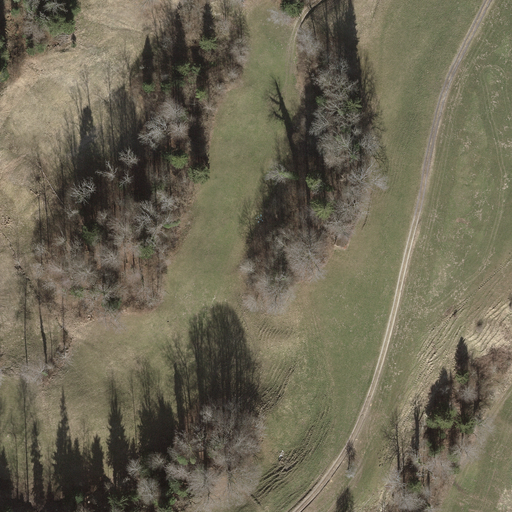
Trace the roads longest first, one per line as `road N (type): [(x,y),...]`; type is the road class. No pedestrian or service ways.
road 1 (track): [(295,511),(343,455),(374,390),(449,75),(487,0)]
road 2 (track): [(251,0),(250,74),(269,94),(289,73),(293,35),(318,0)]
